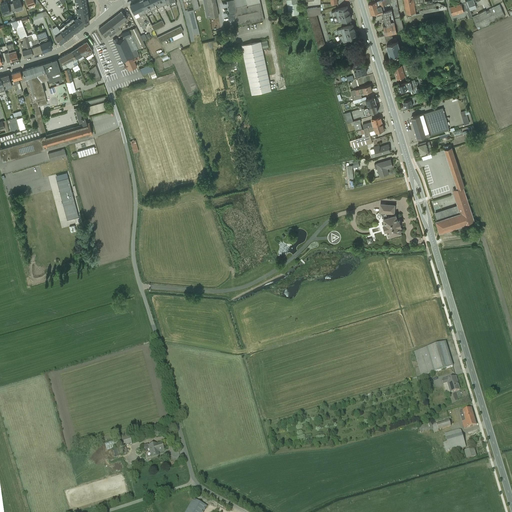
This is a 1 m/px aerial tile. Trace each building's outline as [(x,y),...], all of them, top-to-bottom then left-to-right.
[(13,3),(10,4),(13,11),(22,8),(19,0),(14,0),(12,1),(13,3)] [(72,18),(59,29),(66,39),(89,21),(85,0),(74,0),(77,17),(74,20),(72,18)] [(146,0),(139,0),(137,1),(143,13),(151,9),(146,0)] [(146,0),(151,9),(158,6),(155,0),(146,0)] [(220,0),(207,0),(212,19),(224,16),(220,0)] [(302,0),(291,0),(294,17),(304,15),(302,0)] [(409,0),(412,14),(422,13),(419,0),(409,0)] [(471,0),(461,3),(463,12),(475,8),(472,0),(471,0)] [(133,18),(143,13),(137,1),(127,6),(133,18)] [(368,4),(370,10),(379,7),(378,1),(368,4)] [(7,3),(0,4),(0,5),(3,14),(13,11),(10,4),(7,5),(7,3)] [(452,15),(463,12),(461,3),(449,7),(452,15)] [(313,8),(314,15),(326,13),(325,6),(313,8)] [(335,24),(351,19),(347,6),(331,11),(335,24)] [(481,26),(510,17),(506,6),(478,15),(481,26)] [(372,15),(381,13),(379,7),(370,10),(372,15)] [(193,11),(198,36),(205,34),(199,9),(193,11)] [(103,38),(127,18),(121,11),(97,30),(103,38)] [(171,26),(168,20),(157,25),(160,31),(166,28),(171,26)] [(340,42),(357,38),(353,25),(336,29),(340,42)] [(384,37),(396,33),(394,25),(382,28),(384,37)] [(186,26),(162,36),(165,43),(178,38),(179,40),(190,36),(186,26)] [(57,44),(65,40),(61,32),(53,37),(57,44)] [(123,38),(114,42),(127,70),(136,65),(123,38)] [(37,45),(40,53),(51,48),(48,40),(37,45)] [(260,41),(240,45),(251,95),(271,91),(260,41)] [(84,58),(92,52),(86,42),(77,47),(83,57),(84,58)] [(388,57),(400,54),(396,42),(385,46),(388,57)] [(37,45),(29,48),(31,55),(40,53),(37,45)] [(155,59),(169,56),(168,46),(165,47),(164,45),(161,45),(162,49),(157,50),(156,48),(158,48),(157,45),(153,45),(155,59)] [(83,57),(77,47),(71,51),(77,60),(83,57)] [(22,58),(31,55),(29,48),(20,51),(22,58)] [(8,61),(17,59),(14,50),(6,53),(8,61)] [(69,69),(78,64),(77,60),(71,51),(59,58),(62,64),(63,70),(69,69)] [(48,83),(63,79),(57,61),(43,66),(43,64),(42,64),(47,79),(48,83)] [(22,70),(25,78),(41,136),(0,147),(0,158),(0,159),(92,133),(89,122),(85,123),(81,108),(73,110),(78,126),(46,135),(38,106),(47,104),(41,81),(47,79),(42,64),(22,70)] [(161,77),(158,64),(144,68),(146,75),(155,72),(156,78),(161,77)] [(396,78),(404,75),(400,64),(392,67),(396,78)] [(355,76),(367,73),(365,66),(353,69),(355,76)] [(12,82),(20,79),(18,72),(10,75),(12,82)] [(0,81),(1,85),(9,83),(7,75),(0,76),(0,81)] [(399,91),(412,86),(409,80),(397,84),(399,91)] [(359,94),(372,91),(370,85),(358,89),(359,94)] [(404,106),(413,104),(410,97),(402,99),(404,106)] [(361,102),(363,108),(375,104),(373,98),(361,102)] [(365,115),(377,111),(375,104),(363,108),(365,115)] [(356,111),(349,113),(352,123),(359,121),(356,111)] [(410,117),(413,127),(425,123),(422,113),(410,117)] [(23,118),(25,130),(31,129),(29,117),(23,118)] [(369,120),(372,127),(382,124),(379,117),(369,120)] [(358,121),(361,129),(368,127),(365,119),(358,121)] [(0,124),(0,133),(13,130),(10,122),(0,124)] [(417,138),(429,135),(425,123),(413,127),(417,138)] [(374,134),(384,131),(382,124),(372,127),(374,134)] [(420,156),(432,152),(428,141),(416,145),(420,156)] [(373,159),(390,154),(387,144),(369,150),(373,159)] [(84,156),(84,157),(102,153),(100,146),(77,152),(79,157),(84,156)] [(467,223),(475,221),(463,187),(465,186),(452,147),(444,149),(457,189),(452,190),(457,205),(435,213),(438,221),(436,222),(440,233),(456,227),(458,233),(469,229),(467,223)] [(64,149),(48,153),(50,161),(66,157),(64,149)] [(395,173),(390,159),(375,164),(379,178),(395,173)] [(64,164),(40,170),(43,182),(67,175),(64,164)] [(365,164),(353,165),(353,179),(359,179),(359,170),(365,169),(365,164)] [(69,179),(57,182),(66,220),(78,217),(69,179)] [(387,237),(402,232),(394,203),(378,203),(378,211),(380,212),(384,222),(382,223),(383,231),(385,230),(387,237)] [(452,341),(420,350),(427,375),(459,366),(452,341)] [(449,393),(459,390),(455,376),(441,380),(443,385),(447,384),(449,393)] [(463,429),(476,425),(471,408),(458,412),(463,429)] [(443,425),(443,424),(438,425),(439,432),(458,427),(457,422),(443,425)] [(427,432),(436,430),(435,424),(426,426),(427,432)] [(470,437),(449,441),(451,453),(473,448),(470,437)] [(157,452),(162,451),(160,442),(146,446),(149,458),(158,455),(157,452)] [(470,450),(472,458),(482,456),(480,448),(470,450)] [(199,498),(191,511),(209,511),(213,505),(199,498)]
